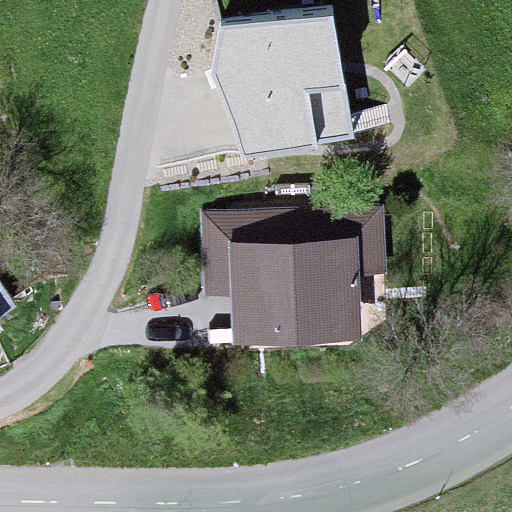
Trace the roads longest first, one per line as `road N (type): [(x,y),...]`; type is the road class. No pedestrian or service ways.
road 1 (tertiary): [(511,405),(439,451),(335,493),(244,503),(0,505)]
road 2 (residential): [(0,396),(63,347),(96,291),(167,0)]
